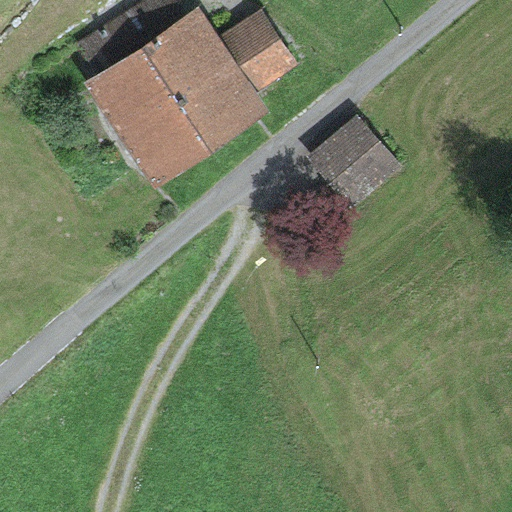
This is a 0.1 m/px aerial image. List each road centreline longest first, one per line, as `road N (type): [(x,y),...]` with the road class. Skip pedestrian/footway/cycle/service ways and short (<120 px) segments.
road 1 (residential): [(0,390),(79,313),(464,0)]
road 2 (track): [(279,153),(229,264),(172,349),(108,511)]
